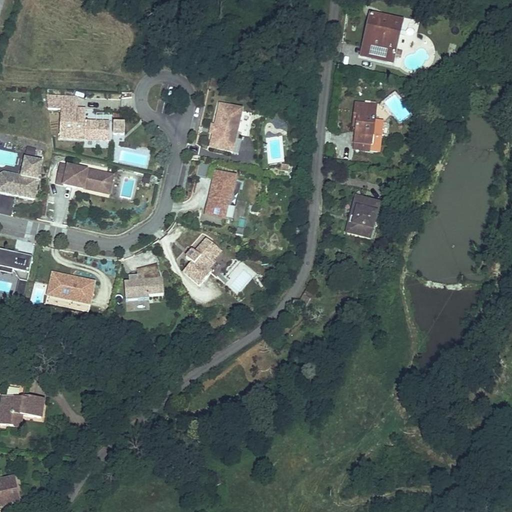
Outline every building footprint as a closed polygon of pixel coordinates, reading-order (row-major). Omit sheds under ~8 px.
[(374,32),(367,60),(393,66),(403,27),(371,19),(368,30),(374,32)] [(362,59),(367,60),(374,32),(368,30),(362,59)] [(434,97),(421,93),(420,101),(433,104),(434,97)] [(75,99),(45,97),(46,110),(59,110),(58,139),(82,140),(83,140),(107,142),(108,124),(84,122),(84,111),(75,111),(75,99)] [(344,108),(344,119),(349,120),(349,126),(348,147),(356,147),(356,153),(375,154),(375,140),(376,124),(369,124),(369,105),(363,105),(362,108),(344,108)] [(234,140),(241,111),(218,106),(213,127),(212,130),(214,130),(213,135),(211,135),(208,148),(231,154),(234,140)] [(123,125),(112,124),(111,135),(123,136),(123,125)] [(83,140),(82,140),(82,148),(107,149),(107,142),(83,140)] [(239,156),(242,142),(234,140),(231,154),(239,156)] [(24,154),(33,157),(35,149),(27,146),(24,154)] [(147,168),(149,150),(120,147),(118,164),(147,168)] [(0,176),(0,195),(37,202),(40,184),(44,163),(26,159),(23,176),(5,173),(0,176)] [(66,166),(59,164),(55,184),(62,185),(66,166)] [(105,174),(66,166),(62,185),(101,194),(105,174)] [(199,166),(197,176),(204,178),(206,167),(199,166)] [(227,208),(233,182),(223,180),(224,175),(214,173),(210,190),(212,190),(211,196),(208,195),(205,211),(211,212),(210,217),(230,222),(233,209),(227,208)] [(112,176),(105,174),(101,194),(108,195),(112,176)] [(233,209),(239,184),(233,182),(227,208),(233,209)] [(345,221),(341,237),(360,242),(370,207),(348,201),(342,220),(345,221)] [(211,261),(219,252),(205,240),(193,253),(191,250),(184,258),(190,263),(181,273),(198,287),(209,273),(206,270),(213,263),(211,261)] [(15,298),(22,299),(32,258),(0,250),(0,268),(12,271),(19,281),(15,298)] [(122,282),(124,301),(147,299),(147,296),(162,295),(161,280),(159,280),(156,265),(135,270),(136,275),(127,276),(127,282),(122,282)] [(12,271),(0,268),(0,273),(11,276),(12,271)] [(73,278),(50,273),(50,276),(72,281),(73,278)] [(50,276),(43,304),(87,313),(93,283),(73,278),(72,281),(50,276)] [(2,423),(18,425),(19,413),(25,414),(43,416),(45,398),(26,396),(25,398),(4,396),(2,423)] [(16,477),(0,479),(0,505),(1,508),(21,504),(16,477)]
